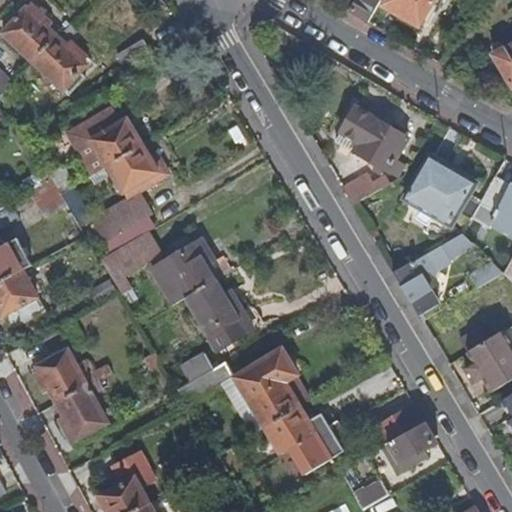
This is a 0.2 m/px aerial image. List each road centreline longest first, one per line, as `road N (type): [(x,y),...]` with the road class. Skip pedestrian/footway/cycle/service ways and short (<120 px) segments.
road 1 (residential): [(511,511),(225,41),(215,0)]
road 2 (residential): [(283,0),(508,130)]
